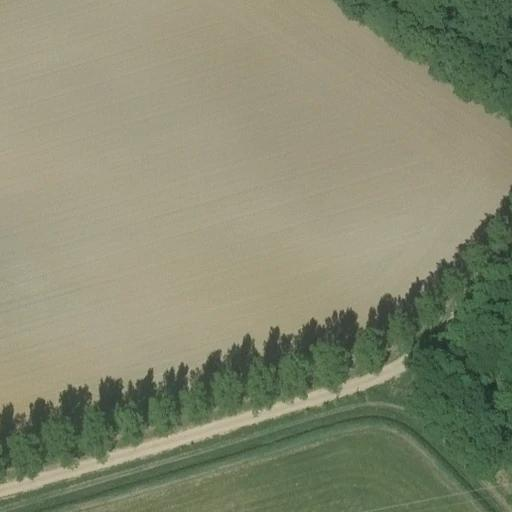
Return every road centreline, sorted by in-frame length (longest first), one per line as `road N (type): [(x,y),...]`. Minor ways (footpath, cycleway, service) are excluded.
road 1 (track): [(370,381),(0,491)]
road 2 (track): [(511,252),(427,347),(370,381)]
